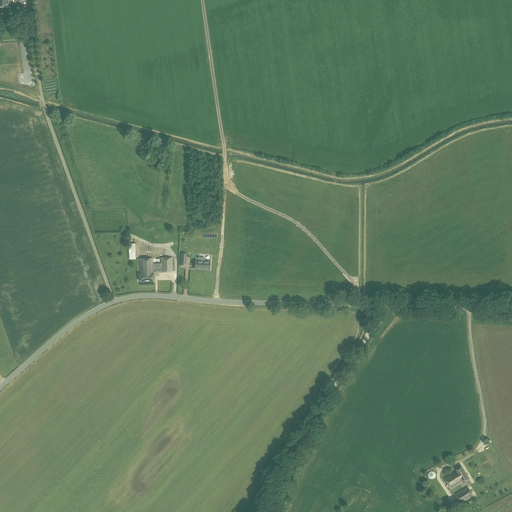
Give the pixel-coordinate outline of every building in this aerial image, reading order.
[(212,239),(217,235),(213,230),(208,234),(212,239)] [(136,243),(128,244),(129,259),(137,259),(136,243)] [(160,258),(161,268),(162,272),(173,272),(172,257),(160,258)] [(195,260),(195,268),(209,269),(209,261),(205,261),(205,258),(198,257),(198,260),(195,260)] [(161,268),(153,268),(153,258),(139,259),(140,274),(139,274),(139,281),(154,280),(154,273),(153,273),(153,272),(162,272),(161,268)] [(461,484),(464,483),(464,482),(469,479),(461,466),(456,469),(457,471),(445,478),(451,488),(460,483),(461,484)] [(429,474),(431,479),(437,476),(435,471),(429,474)] [(461,503),(474,496),(468,486),(455,494),(461,503)]
